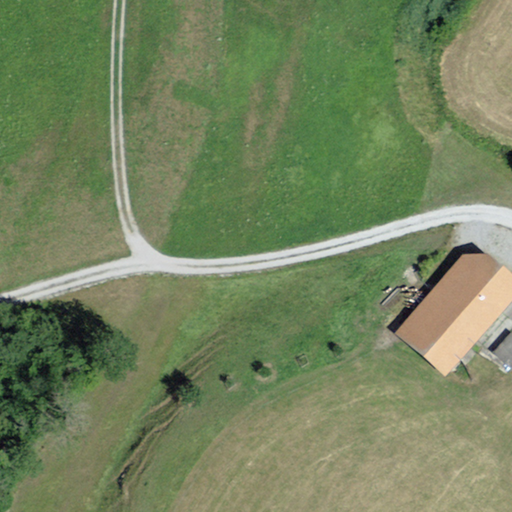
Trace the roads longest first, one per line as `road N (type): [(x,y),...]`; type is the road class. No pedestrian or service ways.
road 1 (track): [(511,220),(442,216),(262,261),(150,261),(125,212),(120,179),(120,0)]
road 2 (track): [(0,300),(150,261)]
